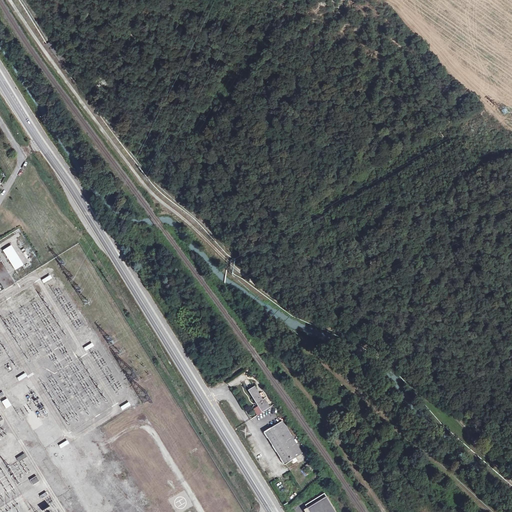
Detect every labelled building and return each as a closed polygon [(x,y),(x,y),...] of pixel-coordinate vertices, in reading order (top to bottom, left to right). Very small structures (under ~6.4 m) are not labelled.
[(16,241),(7,247),(20,266),(28,261),(16,241)] [(14,282),(1,262),(0,262),(0,283),(3,289),(14,282)] [(51,279),(49,275),(41,280),(43,284),(51,279)] [(93,346),(91,343),(83,348),(85,351),(93,346)] [(261,395),(258,389),(253,382),(248,385),(262,406),(268,402),(264,396),(263,394),(261,395)] [(263,394),(264,396),(266,395),(260,387),(258,389),(261,395),(263,394)] [(11,405),(6,399),(1,402),(5,409),(11,405)] [(130,406),(128,402),(119,407),(122,411),(130,406)] [(301,448),(281,416),(264,427),(284,458),(301,448)] [(69,444),(67,441),(59,446),(61,449),(69,444)] [(27,458),(25,454),(16,459),(19,463),(27,458)] [(301,470),(305,476),(309,474),(306,467),(301,470)] [(40,482),(36,477),(30,481),(33,486),(40,482)] [(335,511),(324,494),(305,506),(309,511),(335,511)]
